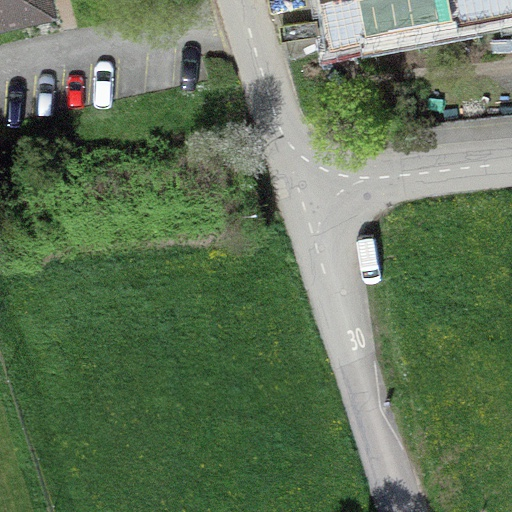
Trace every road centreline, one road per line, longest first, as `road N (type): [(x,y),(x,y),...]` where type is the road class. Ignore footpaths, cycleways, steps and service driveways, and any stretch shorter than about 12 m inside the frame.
road 1 (residential): [(302,192),(396,511)]
road 2 (residential): [(302,192),(511,169)]
road 3 (residential): [(241,0),(302,192)]
